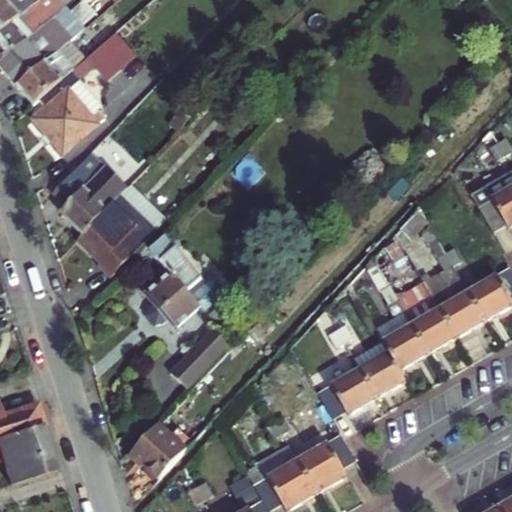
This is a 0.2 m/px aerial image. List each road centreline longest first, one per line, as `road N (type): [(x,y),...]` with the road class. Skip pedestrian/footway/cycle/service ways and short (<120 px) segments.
road 1 (residential): [(111,511),(0,156)]
road 2 (residential): [(511,387),(407,449),(403,463),(415,491)]
